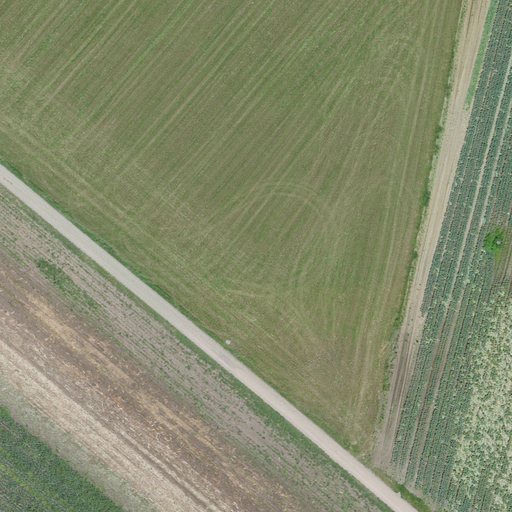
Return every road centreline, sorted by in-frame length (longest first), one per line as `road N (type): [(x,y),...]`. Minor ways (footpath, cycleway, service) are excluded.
road 1 (track): [(0,166),(418,511)]
road 2 (track): [(442,0),(418,171)]
